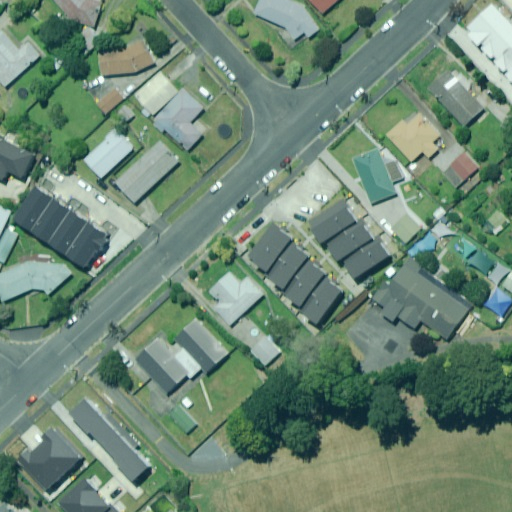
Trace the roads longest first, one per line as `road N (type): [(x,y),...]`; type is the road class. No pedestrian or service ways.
road 1 (residential): [(32,380),(296,132)]
road 2 (residential): [(296,132),(436,0)]
road 3 (residential): [(296,132),(175,0)]
